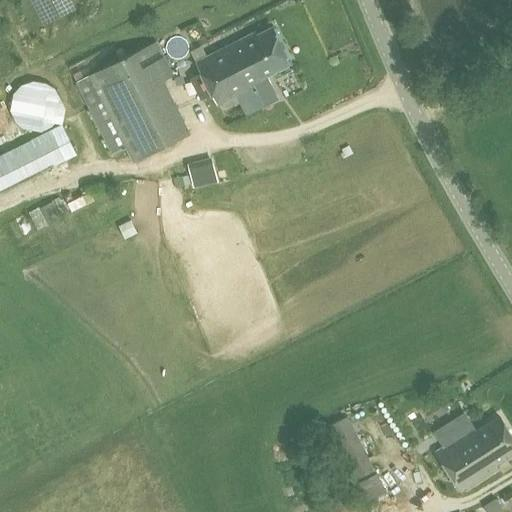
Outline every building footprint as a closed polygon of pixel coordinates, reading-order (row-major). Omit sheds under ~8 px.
[(191,50),(217,104),(222,102),(225,108),(240,101),(247,115),(279,99),(267,75),(291,64),(273,28),(258,35),(256,32),(207,56),(202,44),(191,50)] [(77,82),(92,111),(110,148),(124,141),(134,161),(188,135),(168,95),(182,89),(159,42),(77,82)] [(51,121),(55,116),(57,110),(58,103),(57,97),(54,91),(50,86),(44,83),(38,81),(32,81),(26,83),(20,87),(16,92),(14,98),(13,104),(14,111),(17,117),(21,121),(27,125),(33,126),(39,126),(45,124),(51,121)] [(0,156),(0,196),(68,162),(50,131),(0,156)] [(189,171),(190,175),(192,179),(196,181),(200,182),(204,182),(209,180),(211,177),(213,174),(214,171),(214,167),(212,163),(207,160),(203,159),(198,159),(194,161),(191,164),(189,167),(189,171)] [(100,162),(78,163),(79,174),(100,173),(100,162)] [(30,214),(39,231),(64,219),(55,201),(30,214)] [(436,451),(462,491),(499,467),(496,464),(511,453),(511,435),(499,415),(475,431),(473,427),(436,451)] [(320,431),(348,487),(377,472),(348,416),(320,431)] [(377,472),(348,487),(358,506),(387,490),(377,472)] [(511,501),(511,490),(502,496),(507,504),(511,501)]
